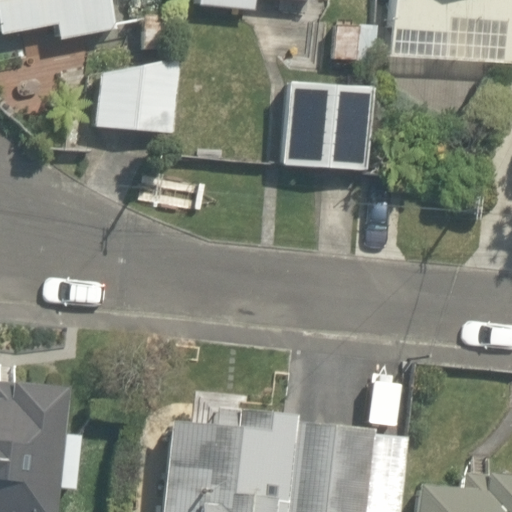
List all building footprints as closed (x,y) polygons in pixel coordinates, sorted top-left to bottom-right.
[(0,0),(0,28),(29,20),(36,44),(107,25),(99,0),(0,0)] [(236,0),(176,0),(177,13),(237,12),(236,0)] [(511,0),(363,0),(363,62),(511,64),(511,0)] [(27,154),(82,155),(82,129),(156,130),(157,61),(29,59),(27,154)] [(361,84),(249,78),(244,167),(356,173),(361,84)] [(0,381),(0,511),(31,511),(39,384),(0,381)] [(256,423),(140,416),(135,511),(265,511),(285,511),(342,511),(348,407),(257,402),(256,423)] [(384,511),(389,426),(357,424),(351,511),(384,511)] [(511,511),(511,481),(466,480),(466,498),(389,494),(387,511),(511,511)]
